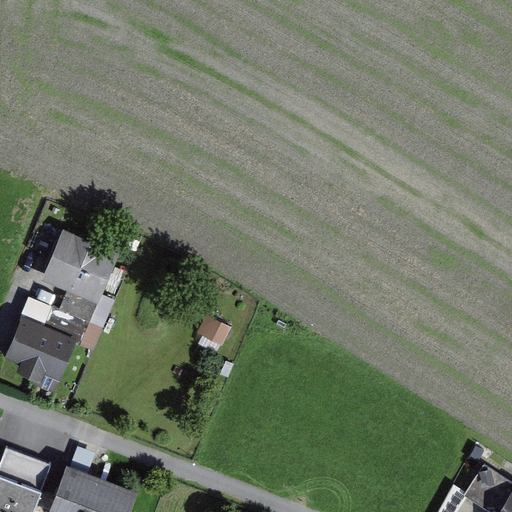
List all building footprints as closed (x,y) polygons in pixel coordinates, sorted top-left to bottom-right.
[(62,309),(34,297),(10,351),(64,374),(78,341),(99,350),(122,295),(107,289),(123,251),(65,226),(45,274),(72,286),(62,309)] [(211,313),(203,330),(225,340),(233,323),(211,313)] [(36,511),(56,461),(9,443),(0,467),(0,511),(36,511)] [(130,511),(140,488),(67,459),(46,511),(130,511)] [(499,511),(511,491),(511,477),(488,462),(469,491),(499,511)] [(456,511),(469,491),(459,484),(442,511),(456,511)] [(511,511),(511,491),(499,511),(498,511),(511,511)]
